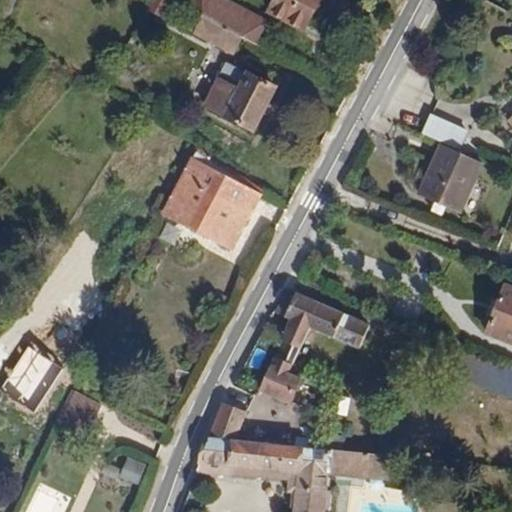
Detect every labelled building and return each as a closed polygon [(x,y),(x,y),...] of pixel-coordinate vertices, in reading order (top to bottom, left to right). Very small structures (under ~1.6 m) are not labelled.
[(320,8),(313,4),(315,0),(273,0),(269,9),(301,25),(305,20),(312,23),(320,8)] [(232,46),(243,28),(201,7),(193,24),(232,46)] [(275,82),(187,35),(166,77),(254,124),(275,82)] [(511,77),(506,73),(480,104),(511,130),(511,77)] [(430,136),(439,115),(410,102),(400,123),(430,136)] [(426,195),(450,145),(438,139),(418,191),(426,195)] [(459,208),(479,157),(450,145),(426,195),(459,208)] [(229,245),(259,188),(189,151),(161,208),(229,245)] [(511,337),(511,280),(509,280),(489,329),(511,337)] [(291,397),(300,372),(291,368),(311,319),(320,298),(293,288),(282,291),(274,305),(289,311),(286,319),(297,323),(291,338),(284,356),(273,352),(261,386),(291,397)] [(360,355),(372,318),(320,298),(311,319),(351,334),(347,350),(360,355)] [(291,338),(297,323),(286,319),(280,333),(291,338)] [(461,383),(511,394),(511,366),(467,356),(461,383)] [(81,441),(95,406),(71,396),(58,432),(81,441)] [(233,435),(244,409),(222,400),(208,433),(233,435)] [(391,472),(393,458),(409,460),(410,453),(233,435),(208,433),(195,471),(230,475),(232,462),(301,468),(300,481),(291,480),(290,490),(294,491),(293,503),(297,504),(296,511),(324,511),(325,507),(331,508),(332,491),(327,491),(329,470),(384,476),(384,471),(391,472)] [(146,464),(129,457),(121,477),(138,484),(146,464)] [(300,481),(301,468),(232,462),(230,475),(291,480),(300,481)] [(37,483),(24,511),(62,511),(69,496),(37,483)]
